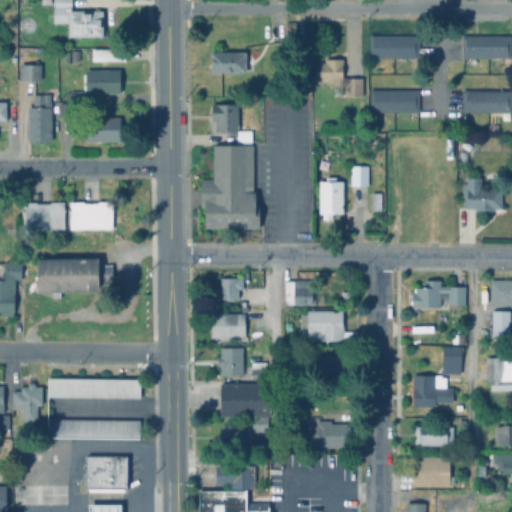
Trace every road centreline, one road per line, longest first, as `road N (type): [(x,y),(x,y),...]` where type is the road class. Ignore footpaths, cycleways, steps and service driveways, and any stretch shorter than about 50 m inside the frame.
road 1 (secondary): [(168,93),(172,511)]
road 2 (residential): [(168,7),(511,10)]
road 3 (residential): [(511,259),(169,255)]
road 4 (residential): [(377,511),(378,258)]
road 5 (residential): [(171,351),(0,348)]
road 6 (residential): [(169,164),(0,166)]
